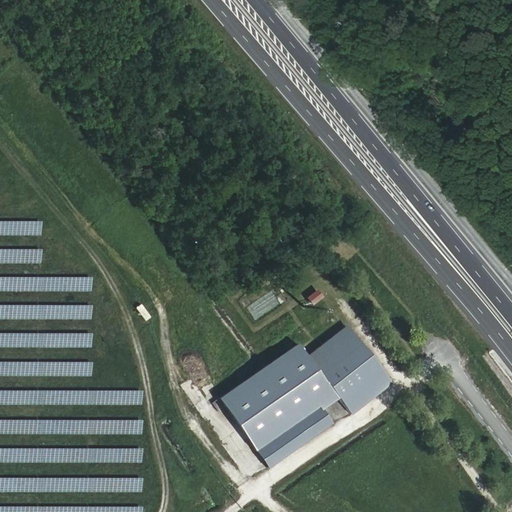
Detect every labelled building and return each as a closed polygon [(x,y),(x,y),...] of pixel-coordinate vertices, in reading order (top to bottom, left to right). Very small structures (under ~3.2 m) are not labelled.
[(41,222),(0,220),(0,235),(40,236),(41,222)] [(41,250),(0,249),(0,263),(40,264),(41,250)] [(91,277),(38,276),(38,291),(90,292),(91,277)] [(312,305),(321,294),(314,289),(305,299),(312,305)] [(140,302),(133,306),(142,321),(148,317),(140,302)] [(90,318),(90,304),(71,304),(71,318),(90,318)] [(0,319),(17,320),(17,305),(0,305),(0,319)] [(358,416),(396,384),(349,325),(309,357),(323,374),(346,357),(364,381),(342,397),(358,416)] [(0,333),(0,347),(29,348),(29,333),(0,333)] [(77,346),(90,347),(90,334),(78,333),(77,346)] [(316,379),(291,351),(227,405),(265,452),(324,405),(308,386),(316,379)] [(323,374),(342,397),(364,381),(346,357),(323,374)] [(90,376),(91,364),(77,363),(76,375),(90,376)] [(0,405),(141,408),(141,393),(0,390),(0,405)] [(277,466),(336,419),(324,405),(265,452),(277,466)] [(0,419),(0,434),(91,436),(91,421),(0,419)] [(141,420),(121,420),(121,434),(141,434),(141,420)] [(141,449),(0,448),(0,463),(141,464),(141,449)] [(141,481),(0,478),(0,494),(141,496),(141,481)]
